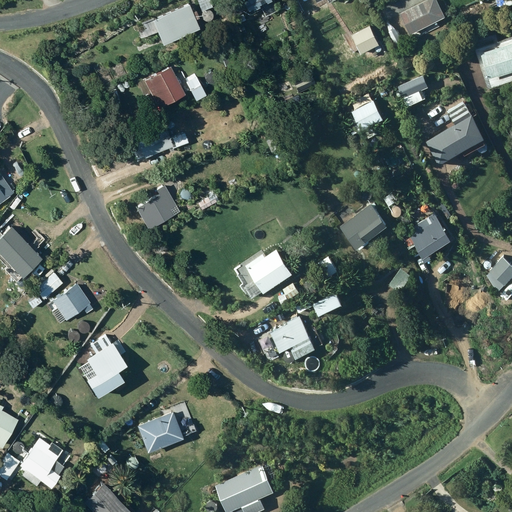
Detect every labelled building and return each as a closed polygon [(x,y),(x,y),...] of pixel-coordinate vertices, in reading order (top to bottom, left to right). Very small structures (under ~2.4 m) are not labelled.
[(192,0),(199,13),(210,7),(206,0),(192,0)] [(240,0),(238,2),(245,14),(249,13),(250,16),(263,8),(263,9),(272,5),(269,0),(240,0)] [(410,37),(445,19),(435,0),(430,0),(400,16),(410,37)] [(161,47),(197,31),(193,21),(197,19),(194,12),(189,14),(186,6),(149,22),(161,47)] [(361,55),(380,45),(370,26),(351,35),(361,55)] [(489,81),(511,74),(511,45),(481,55),(489,81)] [(183,95),(169,68),(143,81),(157,109),(183,95)] [(357,83),(363,80),(359,73),(353,77),(357,83)] [(314,81),(311,74),(293,83),(296,90),(314,81)] [(423,76),(398,87),(408,108),(425,100),(421,92),(428,88),(423,76)] [(200,81),(191,86),(197,97),(206,92),(200,81)] [(373,101),(351,113),(362,133),(384,122),(373,101)] [(439,167),(485,141),(463,102),(446,111),(455,126),(425,144),(439,167)] [(187,143),(181,129),(167,135),(165,131),(136,143),(142,159),(170,148),(171,150),(187,143)] [(281,149),(277,137),(265,141),(270,153),(281,149)] [(22,171),(15,163),(8,168),(19,181),(28,174),(24,169),(22,171)] [(0,195),(11,188),(6,179),(9,178),(4,171),(2,173),(0,170),(0,195)] [(135,209),(146,229),(171,216),(168,210),(174,207),(163,188),(157,191),(159,196),(135,209)] [(199,200),(197,201),(201,208),(217,197),(213,190),(207,194),(205,190),(196,196),(199,200)] [(357,251),(388,228),(371,206),(340,229),(357,251)] [(429,257),(451,243),(433,214),(413,227),(417,233),(409,238),(426,264),(431,261),(429,257)] [(40,248),(9,217),(0,226),(0,246),(20,267),(40,248)] [(154,234),(160,243),(169,236),(163,228),(154,234)] [(264,295),(292,276),(275,252),(265,259),(262,255),(245,267),(264,295)] [(337,273),(328,257),(319,263),(328,278),(337,273)] [(511,265),(503,257),(490,271),(491,273),(487,277),(498,293),(504,286),(505,286),(511,278),(511,265)] [(53,268),(34,282),(41,293),(60,278),(53,268)] [(401,270),(390,286),(400,293),(411,277),(401,270)] [(89,298),(76,279),(53,295),(57,301),(50,307),(58,318),(64,313),(65,314),(81,302),(86,308),(91,304),(88,299),(89,298)] [(459,284),(446,283),(445,304),(458,305),(459,284)] [(293,284),(283,290),(289,300),(299,294),(293,284)] [(31,303),(41,297),(36,290),(27,296),(31,303)] [(318,318),(342,307),(336,294),(312,306),(318,318)] [(312,307),(309,300),(302,303),(306,310),(312,307)] [(96,305),(87,311),(91,317),(100,311),(96,305)] [(315,351),(300,317),(286,323),(288,327),(271,335),(279,354),(293,348),(295,350),(292,351),(296,360),(315,351)] [(60,339),(64,343),(69,339),(65,335),(60,339)] [(111,337),(86,353),(96,369),(109,361),(111,363),(123,355),(120,351),(124,348),(118,338),(113,341),(111,337)] [(35,364),(27,368),(30,373),(38,369),(35,364)] [(6,402),(0,398),(0,440),(0,441),(17,415),(3,406),(6,402)] [(146,444),(181,431),(173,408),(137,421),(146,444)] [(189,415),(186,409),(180,411),(184,418),(189,415)] [(20,469),(35,480),(39,474),(49,482),(58,469),(57,468),(63,461),(54,455),(61,445),(50,437),(48,440),(38,433),(19,459),(24,464),(20,469)] [(59,455),(62,457),(66,456),(67,453),(66,450),(63,449),(60,449),(58,452),(59,455)] [(0,471),(6,475),(16,461),(6,454),(0,463),(0,471)] [(233,511),(244,511),(265,503),(260,492),(274,486),(271,479),(277,476),(270,460),(264,462),(263,460),(216,480),(227,505),(230,504),(233,511)] [(83,498),(99,511),(121,511),(130,503),(101,477),(83,498)]
